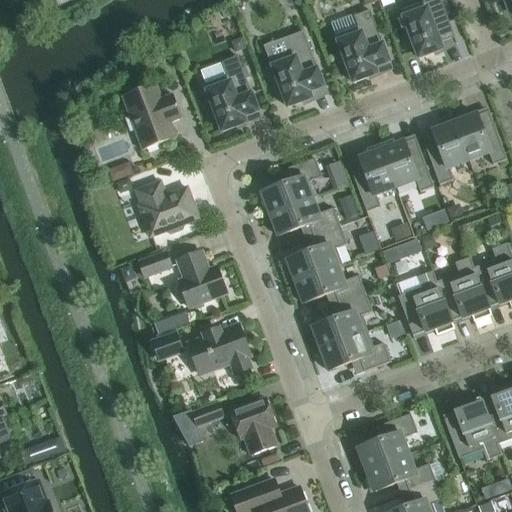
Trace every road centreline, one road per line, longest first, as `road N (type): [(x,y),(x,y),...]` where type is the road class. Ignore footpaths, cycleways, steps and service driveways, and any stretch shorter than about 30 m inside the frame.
road 1 (residential): [(491,61),(211,176),(306,421)]
road 2 (residential): [(306,421),(511,343)]
